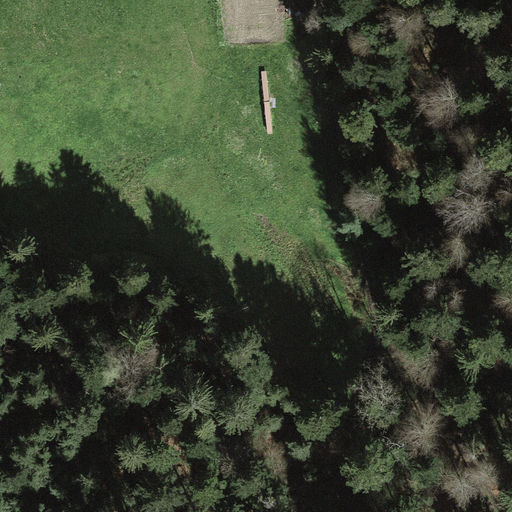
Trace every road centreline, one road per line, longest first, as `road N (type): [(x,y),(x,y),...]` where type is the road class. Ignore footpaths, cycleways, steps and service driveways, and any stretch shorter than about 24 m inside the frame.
road 1 (track): [(511,501),(376,305),(321,0)]
road 2 (track): [(339,511),(336,463),(376,305)]
